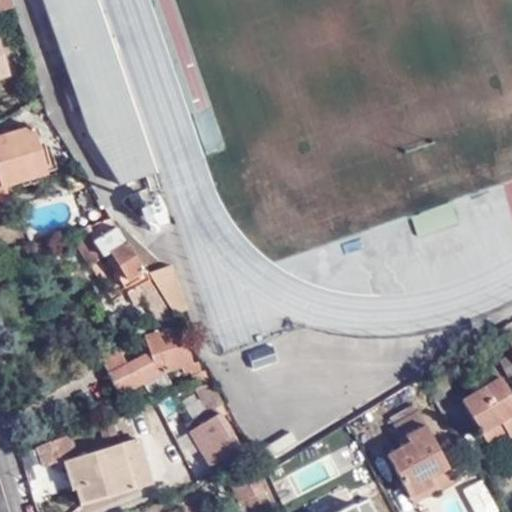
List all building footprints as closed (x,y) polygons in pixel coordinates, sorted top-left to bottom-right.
[(0,0),(0,11),(15,8),(12,0),(0,0)] [(99,43),(108,41),(94,0),(43,0),(88,134),(119,186),(153,174),(112,53),(104,55),(99,43)] [(0,77),(11,74),(0,39),(0,77)] [(112,53),(108,41),(99,43),(104,55),(112,53)] [(0,197),(9,195),(6,185),(47,173),(33,125),(0,135),(0,197)] [(147,187),(127,195),(142,233),(162,225),(147,187)] [(10,199),(0,201),(0,212),(12,209),(10,199)] [(112,218),(68,233),(89,265),(104,255),(111,252),(127,280),(143,270),(112,218)] [(111,252),(104,255),(124,287),(130,285),(127,280),(111,252)] [(184,306),(170,262),(147,269),(172,310),(184,306)] [(128,292),(130,296),(151,283),(149,280),(128,292)] [(151,283),(130,296),(135,304),(145,299),(159,319),(171,315),(151,283)] [(149,350),(141,355),(154,377),(166,371),(168,370),(181,367),(183,371),(189,369),(191,373),(200,371),(198,362),(193,362),(188,344),(171,315),(159,319),(162,329),(152,332),(158,348),(149,350)] [(502,332),(507,329),(504,324),(499,327),(502,332)] [(508,331),(507,329),(502,332),(511,350),(511,338),(511,339),(508,331)] [(144,335),(149,350),(158,348),(152,332),(144,335)] [(246,353),(253,369),(274,360),(267,343),(246,353)] [(109,373),(127,363),(119,348),(101,358),(109,373)] [(154,377),(141,355),(127,363),(109,373),(120,395),(143,383),(154,377)] [(461,397),(480,429),(500,418),(506,428),(509,433),(511,431),(511,393),(501,375),(497,377),(489,363),(466,377),(474,390),(461,397)] [(154,377),(162,390),(173,384),(166,371),(154,377)] [(151,396),(162,390),(154,377),(143,383),(151,396)] [(211,381),(194,387),(201,400),(217,392),(211,381)] [(207,409),(223,401),(217,392),(201,400),(207,409)] [(413,498),(454,477),(418,408),(394,420),(405,441),(387,450),(413,498)] [(241,447),(219,413),(189,431),(211,465),(241,447)] [(500,418),(480,429),(486,439),(506,428),(500,418)] [(350,430),(269,475),(285,503),(365,458),(350,430)] [(136,439),(76,455),(78,465),(67,468),(72,487),(77,486),(82,503),(145,484),(138,461),(143,460),(136,439)] [(78,465),(76,455),(64,459),(67,468),(78,465)] [(242,511),(262,511),(270,509),(252,468),(228,479),(242,511)] [(470,511),(494,511),(481,479),(460,488),(470,511)] [(469,511),(451,486),(421,507),(424,511),(469,511)] [(375,511),(368,496),(335,511),(375,511)]
